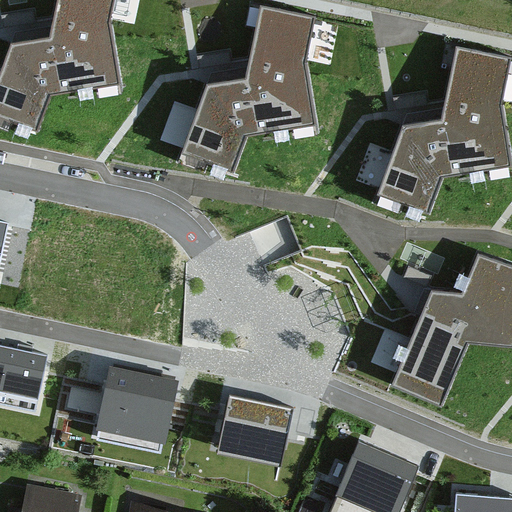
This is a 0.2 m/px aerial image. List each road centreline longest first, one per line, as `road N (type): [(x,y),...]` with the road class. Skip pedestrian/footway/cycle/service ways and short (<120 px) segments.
road 1 (residential): [(0,173),(144,206),(178,226),(278,373)]
road 2 (residential): [(278,373),(0,314)]
road 3 (residential): [(278,373),(511,466)]
